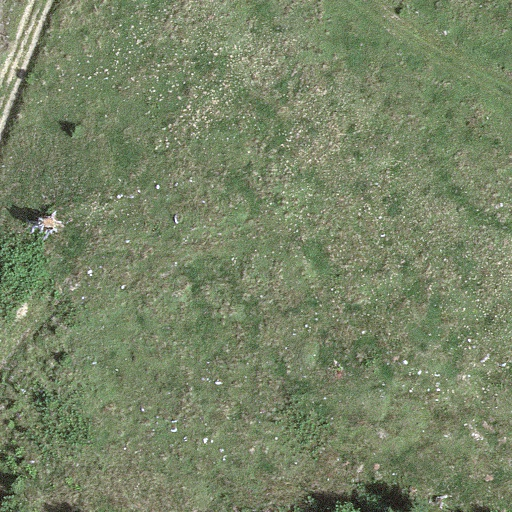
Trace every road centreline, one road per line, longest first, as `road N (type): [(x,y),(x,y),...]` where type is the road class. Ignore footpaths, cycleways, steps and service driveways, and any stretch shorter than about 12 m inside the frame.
road 1 (track): [(48,0),(0,126),(0,495),(20,511)]
road 2 (track): [(511,90),(386,15),(374,0)]
